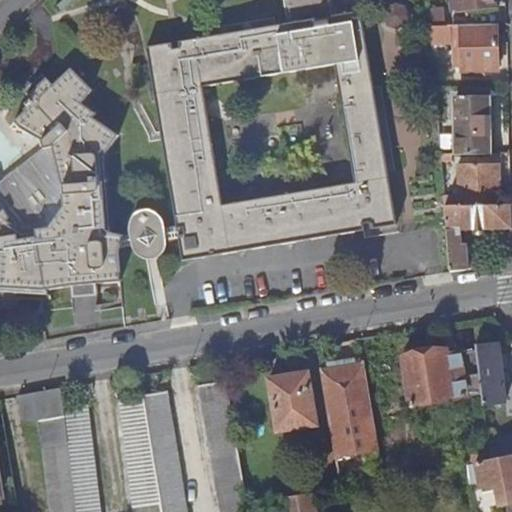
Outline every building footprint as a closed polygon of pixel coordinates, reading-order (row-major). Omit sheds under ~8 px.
[(152,213),(149,213),(146,213),(145,213),(149,238),(153,259),(156,259),(158,258),(160,257),(163,254),(164,253),(165,250),(166,249),(167,246),(168,244),(168,240),(167,239),(179,236),(183,259),(186,258),(349,232),(364,229),(363,223),(370,221),(371,228),(397,224),(361,10),(337,14),(334,0),(287,0),(291,22),(181,40),(182,46),(174,48),(173,41),(148,45),(148,47),(157,102),(162,132),(163,140),(177,224),(166,226),(165,224),(164,222),(162,219),(159,217),(157,215),(154,214),(152,213)] [(454,0),(456,12),(498,7),(496,0),(454,0)] [(432,26),(444,26),(443,8),(431,9),(432,26)] [(498,70),(498,25),(444,26),(432,26),(434,41),(449,40),(450,34),(462,34),(463,70),(498,70)] [(151,260),(153,259),(149,238),(145,213),(143,213),(141,214),(139,215),(137,216),(135,218),(134,220),(132,222),(131,225),(131,227),(131,230),(131,232),(131,234),(125,236),(112,232),(106,158),(118,137),(93,120),(97,115),(83,106),(93,91),(73,70),(69,74),(55,87),(48,79),(30,97),(33,100),(28,104),(30,107),(26,110),(27,112),(17,122),(24,129),(44,141),(47,150),(54,148),(66,185),(68,186),(68,195),(67,195),(68,207),(52,229),(28,235),(9,224),(12,220),(7,212),(2,216),(0,213),(0,293),(48,296),(48,292),(74,286),(124,282),(120,253),(122,248),(132,246),(133,249),(135,251),(136,254),(138,255),(140,257),(142,258),(145,259),(147,260),(151,260)] [(458,155),(492,155),(490,99),(457,100),(458,119),(456,119),(457,136),(458,137),(458,155)] [(47,150),(0,185),(0,213),(2,216),(7,212),(12,220),(9,224),(28,235),(52,229),(68,207),(67,195),(68,195),(68,186),(66,185),(54,148),(47,150)] [(462,205),(503,205),(503,163),(462,163),(462,205)] [(511,205),(503,205),(462,205),(447,205),(452,271),(459,270),(471,269),(469,243),(464,243),(463,228),(511,229),(511,205)] [(484,394),(485,402),(507,400),(501,341),(478,343),(479,348),(484,394)] [(413,405),(484,394),(479,348),(452,353),(450,348),(427,353),(423,349),(411,350),(408,355),(406,356),(413,405)] [(367,362),(323,368),(337,457),(381,450),(367,362)] [(310,371),(271,377),(279,429),(318,422),(310,371)] [(249,511),(248,503),(229,380),(202,385),(222,511),(249,511)] [(134,511),(104,511),(90,406),(66,409),(63,390),(21,395),(25,421),(27,423),(42,422),(52,511),(187,511),(171,388),(119,395),(134,511)] [(491,449),(490,440),(488,428),(476,430),(478,451),(491,449)] [(511,454),(511,435),(490,440),(491,449),(492,458),(511,454)] [(477,461),(492,458),(491,449),(478,451),(472,452),(472,462),(477,461)] [(511,497),(511,454),(492,458),(477,461),(482,485),(498,482),(501,499),(511,497)] [(313,491),(283,497),(285,511),(306,511),(316,510),(313,491)] [(248,503),(249,511),(274,511),(272,499),(248,503)]
